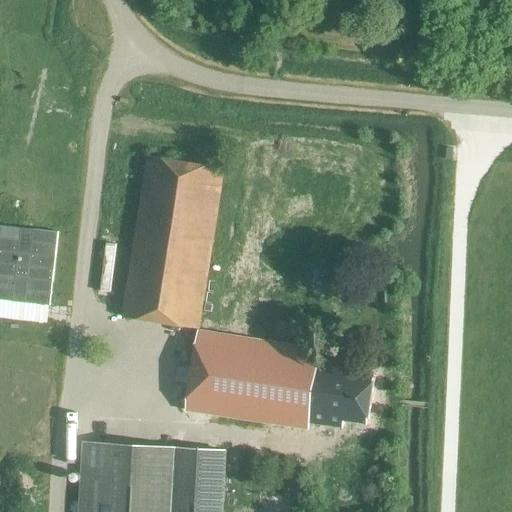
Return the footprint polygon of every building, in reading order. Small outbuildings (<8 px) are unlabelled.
[(148,154),(121,315),(200,328),(226,167),(148,154)] [(0,225),(0,299),(50,305),(58,232),(0,225)] [(309,326),(293,324),(291,337),(307,339),(309,326)] [(200,328),(186,409),(309,429),(310,423),(344,428),(345,421),(370,425),(378,373),(354,369),(355,362),(321,356),(322,348),(200,328)] [(219,511),(223,450),(86,443),(81,511),(219,511)]
